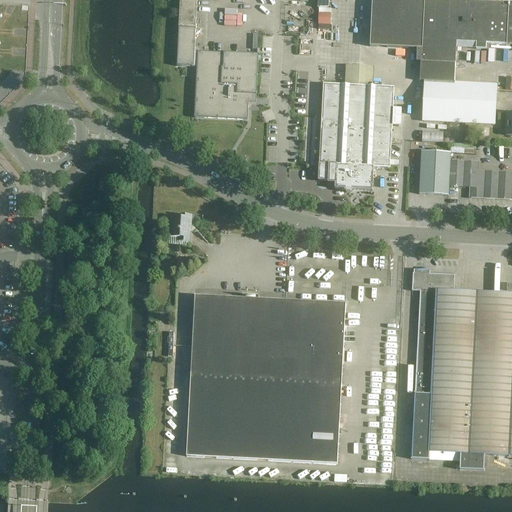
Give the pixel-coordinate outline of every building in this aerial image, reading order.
[(288,0),(287,0),(302,0),(308,0),(307,0),(180,0),(179,19),(177,67),(181,67),(197,68),(196,79),(194,118),(233,120),(248,121),(249,96),(255,96),(255,98),(256,98),(259,35),(253,35),(252,49),(251,49),(250,55),(223,53),(223,47),(220,47),(219,53),(197,52),(198,48),(195,48),(197,0),(287,0),(288,0)] [(422,50),(421,63),(420,81),(455,82),(457,43),(477,44),(476,50),(486,50),(486,44),(507,45),(507,44),(511,44),(511,5),(510,6),(510,4),(508,4),(508,5),(449,2),(449,1),(425,0),(424,0),(372,0),(370,47),(422,50)] [(317,10),(317,21),(330,21),(330,10),(317,10)] [(323,85),(319,166),(318,182),(335,183),(335,190),(345,190),(345,192),(346,194),(351,194),(353,192),(353,191),(373,192),(374,168),(382,168),(390,169),(394,88),(372,87),(373,67),(347,66),(346,86),(323,85)] [(497,86),(447,83),(424,82),(422,122),(445,123),(495,126),(497,86)] [(506,122),(505,136),(511,136),(511,114),(506,114),(506,115),(498,114),(497,121),(506,122)] [(422,132),(422,142),(443,143),(444,133),(422,132)] [(448,196),(449,188),(448,188),(450,162),(450,153),(421,152),(419,195),(448,196)] [(479,163),(450,162),(448,188),(449,188),(469,189),(469,197),(477,198),(511,199),(511,195),(511,190),(510,190),(511,183),(511,173),(478,172),(479,163)] [(192,217),(172,215),(170,242),(171,242),(170,245),(179,246),(179,243),(187,243),(188,232),(190,232),(192,217)] [(360,270),(360,279),(369,279),(369,270),(360,270)] [(484,456),(511,457),(511,295),(454,292),(455,277),(413,274),(413,292),(420,292),(412,460),(429,461),(430,453),(461,454),(460,470),(483,472),(484,456)] [(194,306),(191,378),(187,458),(338,465),(344,345),(346,304),(195,297),(194,306)] [(393,407),(384,407),(384,420),(394,419),(393,407)] [(394,440),(394,426),(384,426),(384,440),(394,440)] [(384,450),(384,461),(392,461),(393,450),(384,450)]
